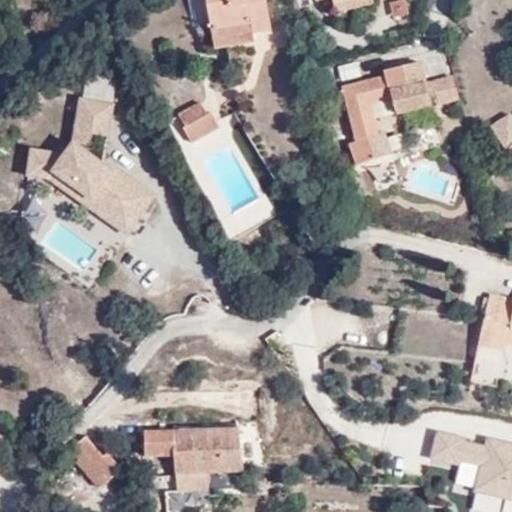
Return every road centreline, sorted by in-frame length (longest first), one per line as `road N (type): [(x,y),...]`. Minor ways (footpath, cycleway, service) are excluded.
road 1 (residential): [(16,511),(33,473),(122,389),(124,348),(144,323),(240,311),(283,289),(347,209)]
road 2 (unknown): [(272,295),(322,421),(404,451),(447,429),(511,444)]
road 3 (residential): [(0,92),(95,0)]
